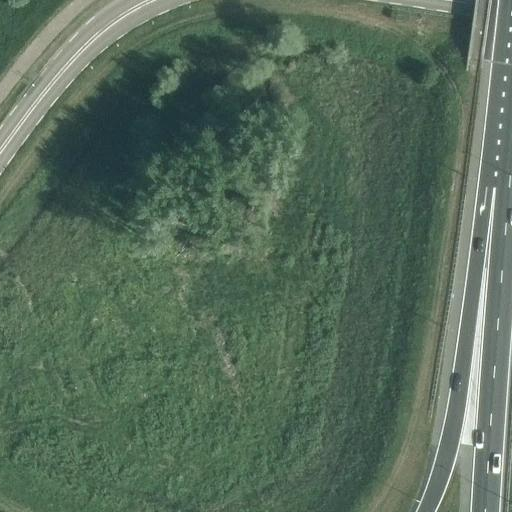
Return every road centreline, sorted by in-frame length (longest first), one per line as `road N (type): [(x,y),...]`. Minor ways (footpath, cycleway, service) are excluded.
road 1 (motorway): [(508,189),(425,511)]
road 2 (motorway): [(508,189),(488,511)]
road 3 (tertiary): [(0,152),(87,43),(151,0)]
